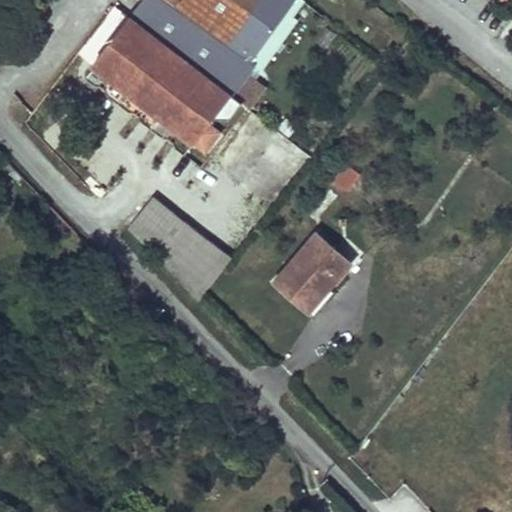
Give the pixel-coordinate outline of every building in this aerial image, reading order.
[(142,0),(129,18),(227,93),(272,33),(276,36),(283,28),(277,23),(247,0),(142,0)] [(247,0),(277,23),(293,0),(247,0)] [(227,93),(129,18),(91,66),(92,67),(191,143),(193,145),(194,144),(209,125),(213,119),(230,96),(227,93)] [(191,143),(92,67),(84,78),(93,85),(98,84),(104,89),(105,94),(127,111),(133,111),(138,115),(140,121),(162,138),(167,138),(173,142),(174,147),(183,154),(191,143)] [(229,120),(240,104),(230,96),(213,119),(229,120)] [(205,151),(219,133),(209,125),(194,144),(205,151)] [(361,174),(346,163),(334,181),(348,191),(361,174)] [(231,258),(154,196),(127,228),(198,302),(231,258)] [(349,264),(316,235),(276,281),(314,314),(348,274),(343,270),(349,264)]
